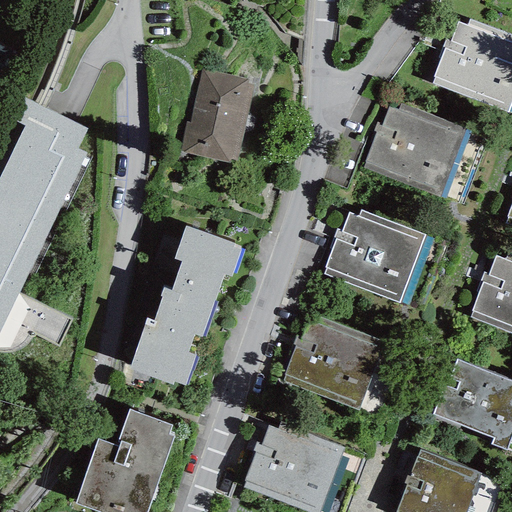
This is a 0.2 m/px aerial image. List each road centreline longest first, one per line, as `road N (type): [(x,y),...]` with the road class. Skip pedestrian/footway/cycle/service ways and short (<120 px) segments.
road 1 (residential): [(128,0),(140,131),(99,385),(14,511)]
road 2 (residential): [(310,100),(193,511)]
road 3 (residential): [(410,0),(310,100)]
